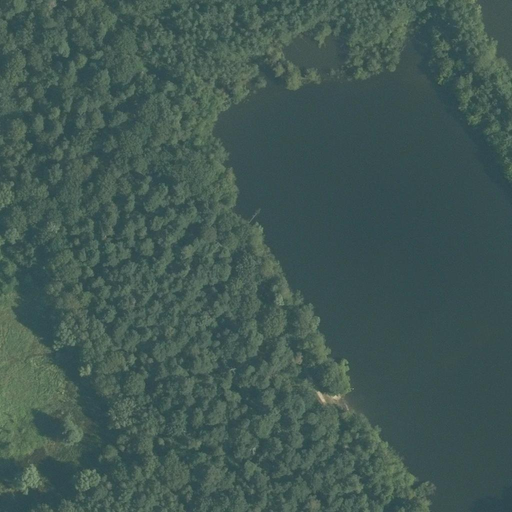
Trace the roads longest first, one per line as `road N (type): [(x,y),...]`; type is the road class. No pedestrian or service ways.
road 1 (track): [(380,511),(103,0)]
road 2 (track): [(185,511),(0,171)]
road 3 (track): [(425,0),(511,135)]
